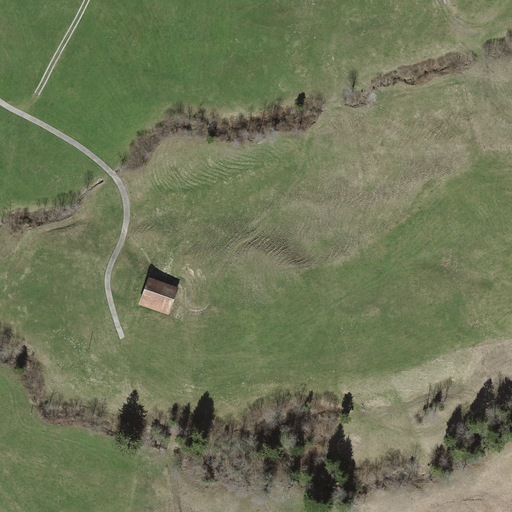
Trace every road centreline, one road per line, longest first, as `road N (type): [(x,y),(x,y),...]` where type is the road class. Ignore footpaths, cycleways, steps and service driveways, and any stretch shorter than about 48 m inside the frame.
road 1 (track): [(0,102),(103,164),(126,193),(128,217),(110,272),(123,338)]
road 2 (track): [(89,0),(26,120)]
